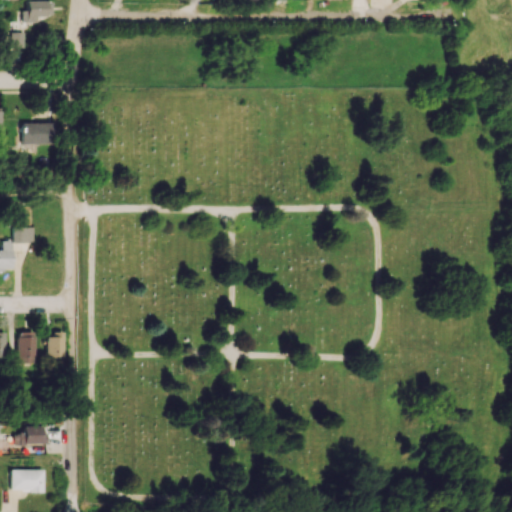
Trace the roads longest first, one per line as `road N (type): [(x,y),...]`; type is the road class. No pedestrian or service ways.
road 1 (residential): [(78,0),(68,193),(72,511)]
road 2 (residential): [(394,16),(78,17)]
